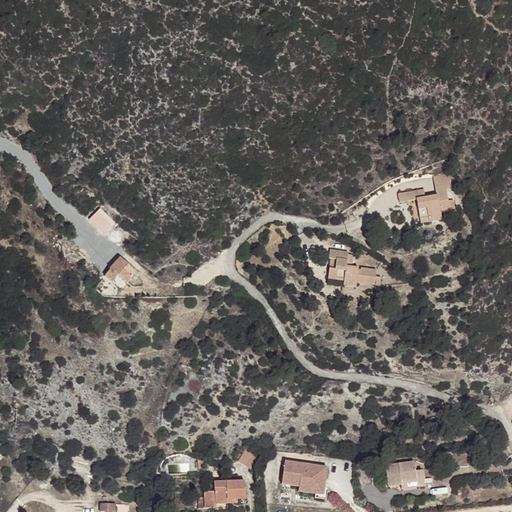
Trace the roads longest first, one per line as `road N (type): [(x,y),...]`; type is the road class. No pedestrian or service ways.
road 1 (track): [(308,224),(403,175),(388,136),(385,85),(418,0)]
road 2 (residential): [(0,142),(24,158),(61,211),(101,246)]
